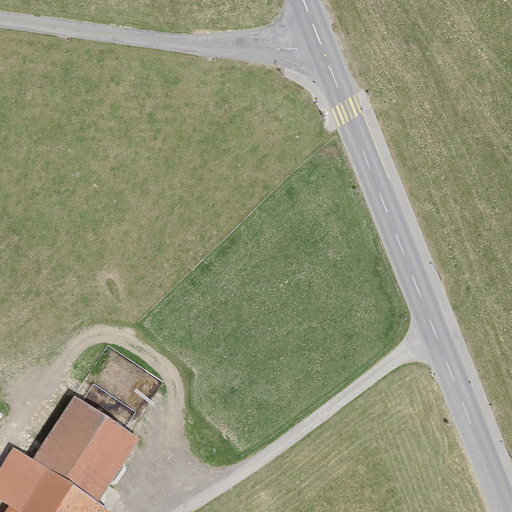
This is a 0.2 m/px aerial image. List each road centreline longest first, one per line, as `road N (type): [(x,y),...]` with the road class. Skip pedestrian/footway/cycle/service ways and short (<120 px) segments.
road 1 (secondary): [(506,511),(322,45)]
road 2 (unclassified): [(322,45),(0,6)]
